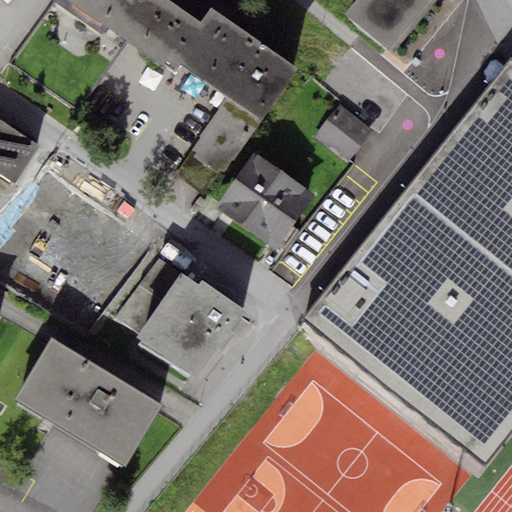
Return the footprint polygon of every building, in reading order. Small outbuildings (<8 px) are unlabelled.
[(211,8),(201,23),(167,0),(56,0),(56,2),(104,36),(108,29),(173,75),(180,64),(229,97),(173,178),(202,197),(219,172),(225,175),(298,68),(211,8)] [(356,0),(345,15),(389,50),(429,0),(356,0)] [(484,463),(511,428),(511,64),(304,319),(484,463)] [(350,162),(372,130),(337,106),(315,138),(350,162)] [(39,147),(0,120),(0,173),(14,183),(39,147)] [(58,146),(1,232),(44,260),(100,174),(58,146)] [(276,251),(314,196),(253,154),(215,209),(276,251)] [(71,243),(99,262),(78,294),(104,311),(116,292),(109,288),(154,218),(107,188),(71,243)] [(199,286),(182,275),(159,258),(115,318),(139,335),(137,339),(140,341),(139,343),(196,382),(245,310),(203,281),(199,286)] [(162,405),(51,338),(13,400),(124,467),(162,405)]
